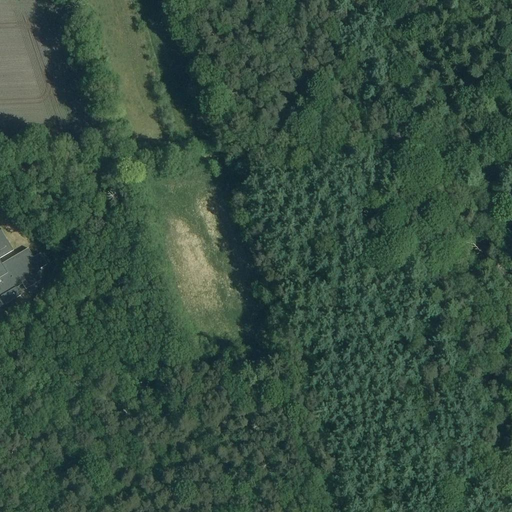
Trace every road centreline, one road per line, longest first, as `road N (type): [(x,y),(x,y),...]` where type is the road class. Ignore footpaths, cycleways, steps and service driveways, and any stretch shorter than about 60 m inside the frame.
road 1 (track): [(108,156),(467,140)]
road 2 (track): [(0,381),(84,226),(108,156)]
